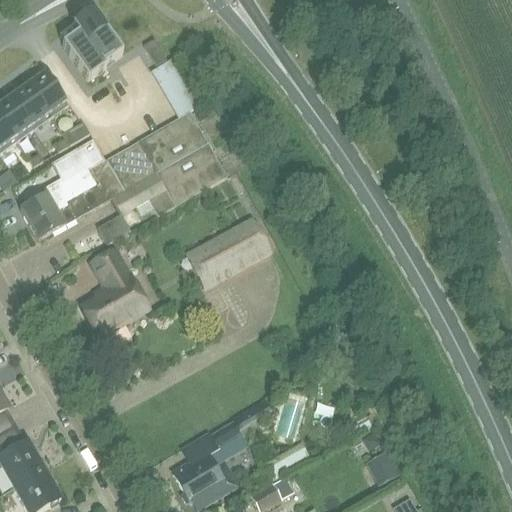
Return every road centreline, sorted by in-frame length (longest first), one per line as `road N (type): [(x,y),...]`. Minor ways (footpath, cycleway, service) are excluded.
road 1 (secondary): [(511,467),(423,281),(231,0)]
road 2 (unclassified): [(511,257),(398,0)]
road 3 (residential): [(125,511),(0,292)]
